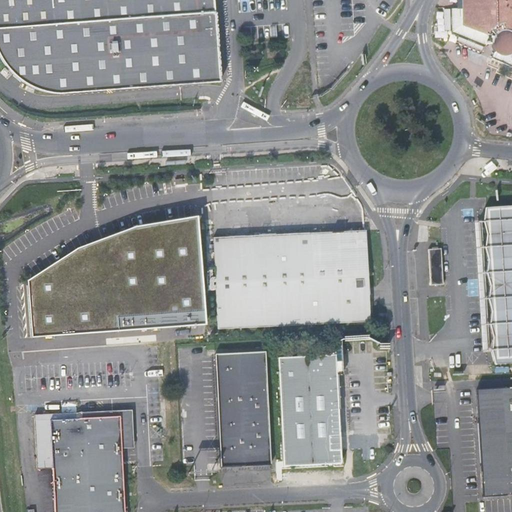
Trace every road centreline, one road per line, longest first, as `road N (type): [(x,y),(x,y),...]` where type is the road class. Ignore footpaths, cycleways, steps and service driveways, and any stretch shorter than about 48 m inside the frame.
road 1 (unclassified): [(350,110),(287,133),(86,146),(26,141),(0,121)]
road 2 (unclassified): [(354,491),(145,502)]
road 3 (unclassified): [(408,410),(399,260)]
